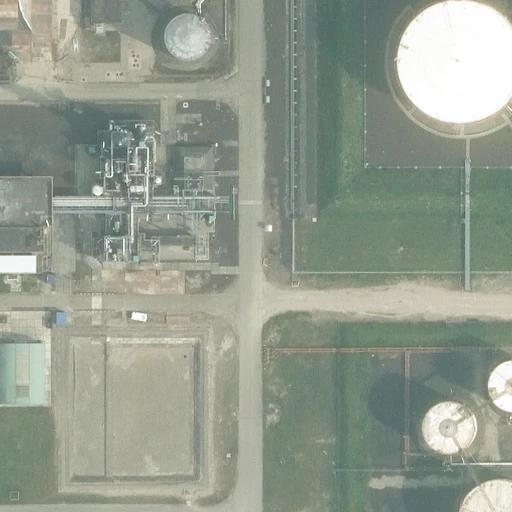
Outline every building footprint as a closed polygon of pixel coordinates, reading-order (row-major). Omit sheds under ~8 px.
[(119,24),(119,0),(88,0),(89,24),(119,24)] [(394,43),(392,59),(395,75),(401,90),(412,102),(425,112),(440,118),(456,119),(472,117),(487,110),(499,100),(509,87),(511,78),(511,35),(507,25),(497,12),(484,3),(476,0),(432,0),(422,5),(409,15),(400,28),(394,43)] [(208,36),(208,35),(207,27),(204,22),(202,19),(195,14),(187,12),(183,12),(176,13),(169,18),(165,22),(163,26),(162,30),(161,35),(163,43),(164,46),(167,51),(171,54),(175,56),(183,59),(188,58),(193,57),(198,55),(201,52),(203,50),(206,45),(208,41),(208,36)] [(215,146),(181,146),(181,168),(215,168),(215,146)] [(0,274),(40,274),(40,258),(44,258),(44,227),(49,227),(49,177),(0,177),(0,274)] [(43,345),(0,344),(0,404),(43,405),(43,345)] [(511,360),(510,361),(506,362),(502,364),(498,368),(495,372),(492,377),(491,382),(491,387),(492,392),(493,396),(495,400),(498,404),(501,407),(507,411),(511,411),(511,360)] [(480,427),(479,421),(478,417),(475,413),(472,408),(468,405),(463,402),(457,401),(453,401),(448,401),(442,403),(439,405),(434,409),(431,413),(429,417),(427,422),(427,427),(427,432),(429,437),(432,442),(435,446),(441,450),(444,452),(449,453),(453,453),(457,453),(462,452),(466,450),(471,446),(475,442),(478,437),(479,432),(480,427)] [(511,511),(511,478),(511,479),(502,478),(495,479),(487,481),(479,485),(473,490),(468,496),(464,503),(461,511),(511,511)]
